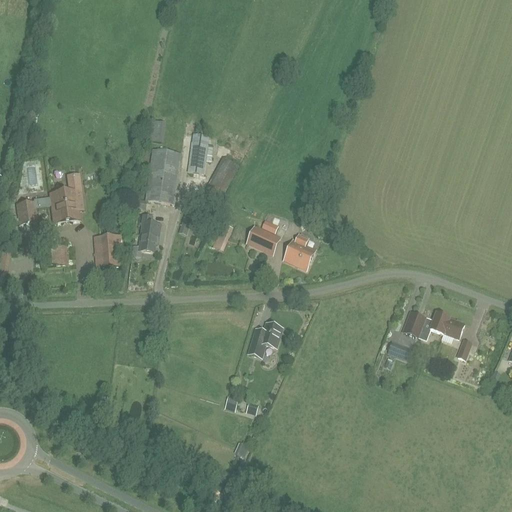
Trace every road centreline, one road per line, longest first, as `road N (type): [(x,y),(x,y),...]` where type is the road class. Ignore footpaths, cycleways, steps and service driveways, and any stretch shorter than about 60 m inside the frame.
road 1 (unclassified): [(511,308),(394,273),(304,293),(0,306)]
road 2 (tertiary): [(148,511),(31,449)]
